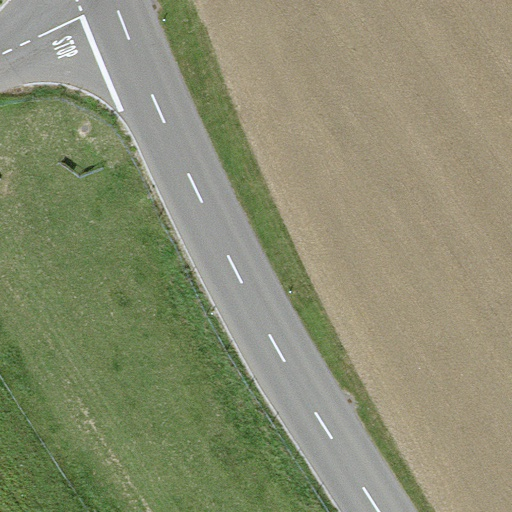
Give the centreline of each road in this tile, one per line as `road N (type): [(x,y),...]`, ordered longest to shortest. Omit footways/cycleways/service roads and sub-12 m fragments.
road 1 (tertiary): [(118,6),(245,288),(382,511)]
road 2 (unclassified): [(0,59),(118,6)]
